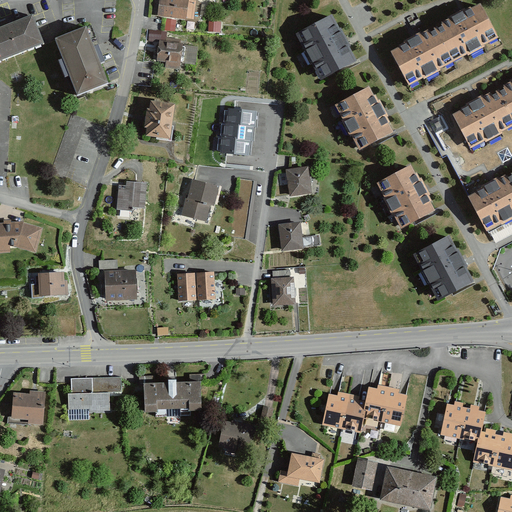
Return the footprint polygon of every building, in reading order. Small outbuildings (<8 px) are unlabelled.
[(194,0),(190,0),(160,0),(159,15),(192,19),(194,0)] [(450,20),(436,28),(455,61),(498,38),(481,6),(471,11),(469,7),(449,18),(450,20)] [(332,16),(297,35),(321,80),(357,61),(332,16)] [(32,17),(0,29),(0,61),(43,44),(32,17)] [(85,28),(56,39),(78,96),(107,84),(85,28)] [(401,47),(391,53),(409,86),(455,61),(436,28),(421,36),(420,34),(400,44),(401,47)] [(161,30),(149,30),(149,38),(161,38),(161,30)] [(166,42),(159,41),(158,61),(166,62),(165,68),(179,68),(181,39),(166,39),(166,42)] [(511,83),(498,90),(511,116),(511,79),(511,81),(511,83)] [(369,88),(336,106),(360,150),(393,132),(369,88)] [(463,110),(453,115),(471,148),(511,125),(511,116),(498,90),(482,99),(481,96),(462,107),(463,110)] [(147,128),(146,136),(170,139),(174,105),(151,102),(150,110),(147,109),(145,128),(147,128)] [(250,125),(252,126),(253,113),(225,111),(224,123),(250,125)] [(72,115),(51,174),(66,179),(86,120),(72,115)] [(250,125),(224,123),(222,123),(221,137),(246,139),(248,139),(250,125)] [(246,139),(221,137),(219,136),(217,152),(245,154),(246,139)] [(410,166),(377,184),(402,228),(435,211),(410,166)] [(308,167),(288,170),(290,195),(310,193),(308,167)] [(479,192),(469,197),(487,230),(511,216),(511,173),(498,181),(497,178),(478,189),(479,192)] [(257,182),(239,179),(231,237),(249,239),(257,182)] [(218,186),(192,180),(188,198),(186,198),(182,215),(206,221),(210,204),(214,205),(218,186)] [(126,185),(118,185),(118,210),(133,210),(133,208),(144,208),(145,183),(126,182),(126,185)] [(0,247),(17,246),(35,252),(42,229),(21,222),(0,223),(0,247)] [(300,223),(279,225),(282,251),(303,249),(300,223)] [(449,236),(414,255),(438,300),(473,281),(449,236)] [(117,260),(99,260),(99,270),(117,270),(117,260)] [(136,271),(105,271),(106,300),(136,300),(136,271)] [(274,279),(271,279),(272,305),(294,304),(293,277),(290,277),(289,271),(273,271),(274,279)] [(214,272),(197,273),(197,300),(215,299),(214,272)] [(63,273),(35,274),(36,284),(32,284),(32,298),(43,298),(43,295),(67,295),(67,281),(63,281),(63,273)] [(195,274),(177,274),(178,301),(196,300),(195,274)] [(171,327),(159,327),(160,336),(171,335),(171,327)] [(190,374),(190,382),(201,382),(201,384),(205,384),(205,374),(190,374)] [(145,382),(154,382),(154,376),(139,376),(139,385),(145,385),(145,382)] [(68,394),(69,420),(89,420),(89,410),(109,410),(109,392),(121,391),(121,378),(71,378),(72,394),(68,394)] [(145,385),(145,411),(156,411),(156,408),(189,408),(189,409),(201,409),(201,384),(201,382),(190,382),(176,382),(176,379),(168,379),(168,382),(154,382),(145,382),(145,385)] [(366,402),(363,418),(383,421),(389,392),(369,388),(366,402)] [(30,394),(14,393),(12,418),(29,418),(29,423),(43,423),(44,392),(30,391),(30,394)] [(406,395),(389,392),(383,421),(400,425),(406,395)] [(329,395),(323,425),(341,428),(347,398),(329,395)] [(347,398),(341,428),(360,432),(363,418),(366,402),(347,398)] [(441,434),(460,438),(466,408),(447,404),(441,434)] [(262,407),(260,424),(270,426),(273,408),(262,407)] [(466,408),(460,438),(478,441),(480,432),(484,412),(466,408)] [(256,426),(223,421),(219,446),(229,448),(228,452),(251,455),(256,426)] [(478,441),(474,462),(492,466),(499,436),(480,432),(478,441)] [(511,438),(499,436),(492,466),(510,469),(511,461),(511,438)] [(319,482),(323,459),(292,454),(288,472),(280,471),(278,482),(297,485),(299,478),(319,482)] [(377,462),(358,459),(353,486),(372,490),(377,462)] [(436,477),(387,466),(380,499),(429,509),(436,477)] [(511,511),(511,499),(501,497),(497,511),(511,511)]
